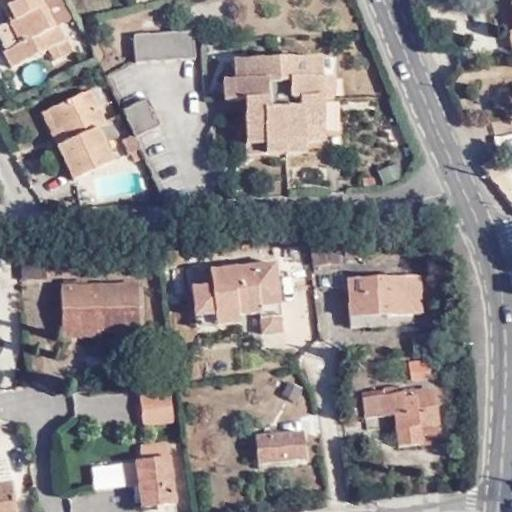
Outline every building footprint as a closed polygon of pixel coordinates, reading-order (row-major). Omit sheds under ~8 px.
[(15,21),(9,23),(20,44),(5,51),(3,52),(11,68),(49,50),(55,61),(71,53),(58,27),(55,29),(40,0),(0,0),(0,4),(2,9),(8,6),(15,21)] [(2,9),(9,23),(15,21),(8,6),(2,9)] [(20,44),(9,23),(0,27),(0,41),(5,51),(20,44)] [(193,32),(133,37),(134,63),(194,60),(193,32)] [(265,145),(265,155),(306,154),(305,143),(325,143),(324,100),(335,99),(334,77),(322,78),(321,59),(234,61),(234,80),(223,81),(224,102),(244,102),(245,145),(265,145)] [(90,91),(48,110),(64,144),(57,147),(73,181),(113,163),(97,128),(105,125),(90,91)] [(121,110),(135,138),(160,127),(148,99),(121,110)] [(64,144),(48,110),(42,113),(57,147),(64,144)] [(110,123),(100,128),(116,160),(126,155),(110,123)] [(133,136),(120,142),(126,156),(139,150),(133,136)] [(246,156),(265,155),(265,145),(245,145),(246,156)] [(311,240),(313,268),(340,266),(338,237),(311,240)] [(280,265),(211,270),(213,287),(192,288),(195,334),(285,327),(280,265)] [(313,268),(314,283),(315,290),(341,288),(340,266),(313,268)] [(419,278),(347,281),(349,317),(421,314),(419,278)] [(101,327),(102,334),(140,332),(138,284),(60,287),(61,329),(101,327)] [(102,337),(102,334),(101,327),(61,329),(62,339),(102,337)] [(430,361),(408,363),(410,381),(431,379),(430,361)] [(420,427),(438,425),(434,395),(403,399),(403,394),(382,397),(381,391),(362,394),(365,419),(394,415),(398,446),(422,443),(420,427)] [(83,395),(82,421),(132,422),(132,395),(83,395)] [(174,425),(173,403),(138,404),(139,427),(174,425)] [(440,441),(438,425),(420,427),(422,443),(440,441)] [(303,432),(254,438),(257,464),(306,459),(303,432)] [(0,511),(15,511),(8,458),(0,459),(0,511)] [(139,485),(141,504),(141,507),(174,504),(169,461),(137,464),(139,485)] [(139,485),(137,464),(121,466),(124,489),(132,488),(132,485),(139,485)] [(134,505),(141,504),(139,485),(132,485),(134,505)]
